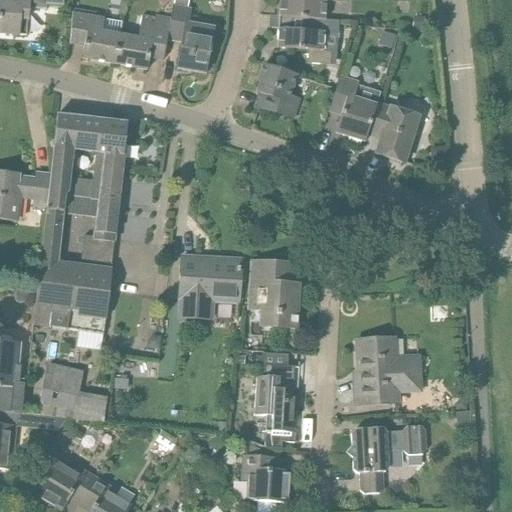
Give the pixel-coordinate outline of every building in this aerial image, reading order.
[(0,35),(18,37),(19,22),(28,23),(29,6),(47,7),(47,0),(10,0),(10,3),(0,2),(0,35)] [(167,37),(175,39),(181,8),(178,7),(179,0),(173,0),(170,23),(154,20),(153,29),(140,27),(137,41),(119,37),(114,66),(147,72),(149,60),(163,62),(167,37)] [(279,0),(279,18),(324,21),(326,2),(339,3),(339,0),(305,0),(306,1),(289,0),(279,0)] [(181,8),(175,39),(183,40),(177,70),(204,75),(207,56),(209,56),(214,26),(189,21),(191,10),(181,8)] [(81,61),(114,66),(119,37),(101,34),(103,21),(71,15),(69,46),(84,48),(81,61)] [(331,66),(332,53),(322,52),(324,33),(337,34),(338,22),(324,21),(279,18),(272,18),(271,30),(278,30),(277,49),(308,51),(307,65),(331,66)] [(292,120),(298,100),(291,97),(297,78),(263,67),(257,83),(260,84),(257,94),(262,95),(257,109),(292,120)] [(364,144),(368,130),(376,105),(357,99),(361,88),(338,81),(328,112),(340,116),(335,134),(364,144)] [(375,155),(376,155),(404,164),(419,119),(376,105),(368,130),(381,134),(375,155)] [(127,125),(99,122),(57,117),(50,177),(48,195),(45,213),(63,215),(96,219),(93,238),(93,241),(113,244),(115,244),(115,236),(123,170),(124,158),(123,157),(127,125)] [(32,211),(45,213),(48,195),(50,177),(36,176),(36,182),(18,180),(18,178),(0,175),(0,219),(19,222),(21,201),(33,203),(32,211)] [(63,215),(45,213),(40,262),(33,327),(103,338),(113,244),(93,241),(93,238),(83,238),(80,266),(58,263),(63,215)] [(182,259),(180,301),(179,319),(211,321),(212,303),(237,304),(240,262),(182,259)] [(259,313),(258,328),(296,330),(299,286),(296,286),(298,266),(250,263),(247,312),(259,313)] [(362,406),(400,404),(399,395),(422,394),(420,356),(397,357),(396,341),(357,343),(359,375),(361,375),(362,406)] [(0,413),(22,416),(26,384),(25,385),(19,383),(20,368),(19,368),(21,345),(0,342),(0,413)] [(40,417),(103,425),(107,399),(79,394),(83,373),(47,365),(37,417),(40,417)] [(256,378),(255,417),(272,418),(272,434),(296,435),(299,369),(265,367),(264,379),(256,378)] [(0,471),(12,472),(16,427),(0,425),(0,471)] [(364,495),(380,494),(384,491),(383,474),(385,474),(389,470),(388,454),(403,453),(407,457),(422,456),(426,452),(425,431),(421,428),(405,429),(402,433),(386,434),(383,430),(355,432),(351,436),(351,448),(345,454),(352,459),(353,471),(357,475),(359,475),(360,492),(364,495)] [(275,511),(276,504),(287,505),(289,473),(274,472),(275,459),(243,457),(242,483),(248,483),(247,502),(257,503),(256,511),(275,511)] [(62,511),(69,501),(79,507),(96,480),(74,467),(71,472),(55,462),(34,497),(59,511),(62,511)] [(96,480),(79,507),(86,511),(128,511),(131,508),(114,498),(117,493),(96,480)]
